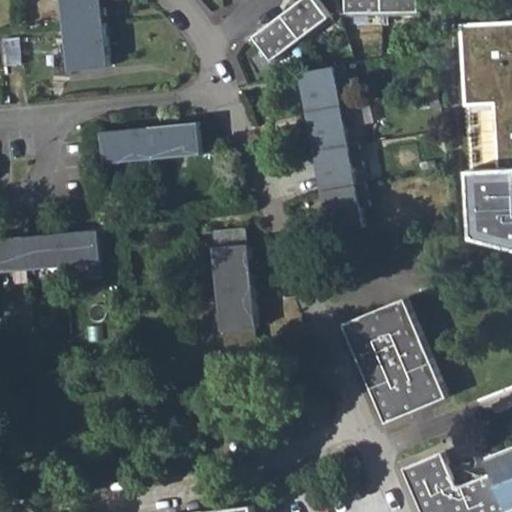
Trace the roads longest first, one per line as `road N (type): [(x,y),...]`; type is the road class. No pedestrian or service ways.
road 1 (residential): [(364,425),(223,89)]
road 2 (residential): [(187,496),(364,425)]
road 3 (residential): [(223,89),(184,101),(49,113)]
